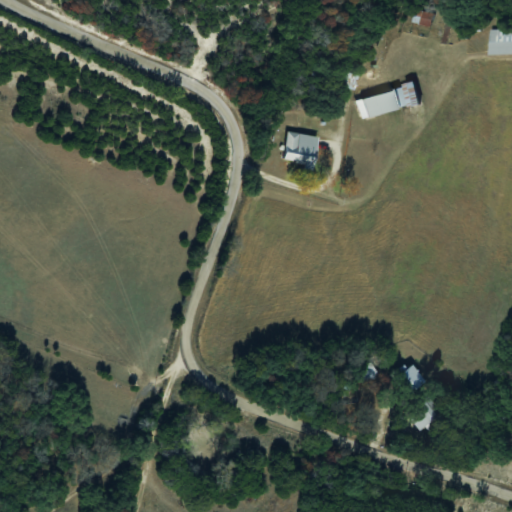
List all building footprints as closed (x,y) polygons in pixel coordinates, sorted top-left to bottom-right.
[(488,55),(511,54),(511,29),(488,29),(488,55)] [(361,118),(420,103),(415,83),(356,99),(361,118)] [(318,136),(287,131),(282,162),(313,166),(318,136)] [(367,385),(378,372),(367,362),(356,375),(367,385)] [(423,381),(411,364),(398,374),(410,391),(423,381)] [(354,412),(368,391),(358,385),(352,394),(346,390),(338,402),(354,412)] [(419,430),(442,419),(431,397),(408,409),(419,430)]
